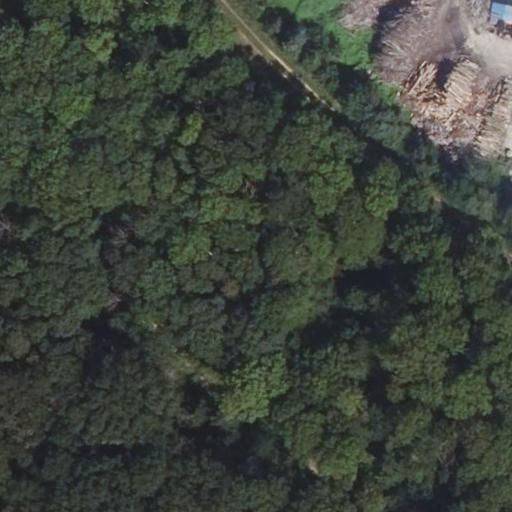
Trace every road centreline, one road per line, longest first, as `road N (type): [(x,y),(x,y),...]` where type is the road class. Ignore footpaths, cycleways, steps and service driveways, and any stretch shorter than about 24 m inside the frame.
road 1 (track): [(0,156),(235,393)]
road 2 (track): [(235,0),(422,174)]
road 3 (track): [(235,393),(371,511)]
